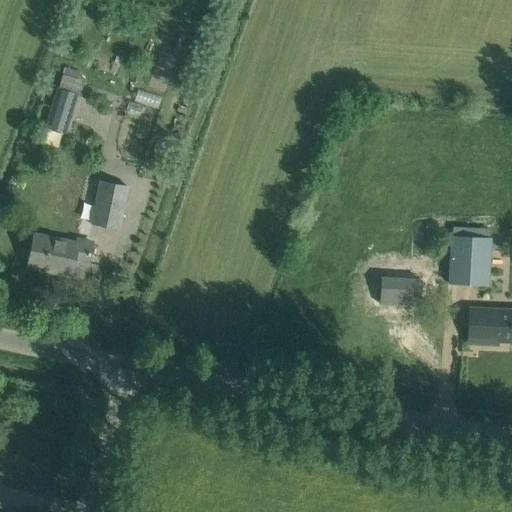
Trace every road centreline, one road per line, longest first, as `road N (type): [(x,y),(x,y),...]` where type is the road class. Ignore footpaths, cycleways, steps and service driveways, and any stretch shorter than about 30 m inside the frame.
road 1 (unclassified): [(511,442),(300,414),(108,374)]
road 2 (unclassified): [(74,511),(108,374)]
